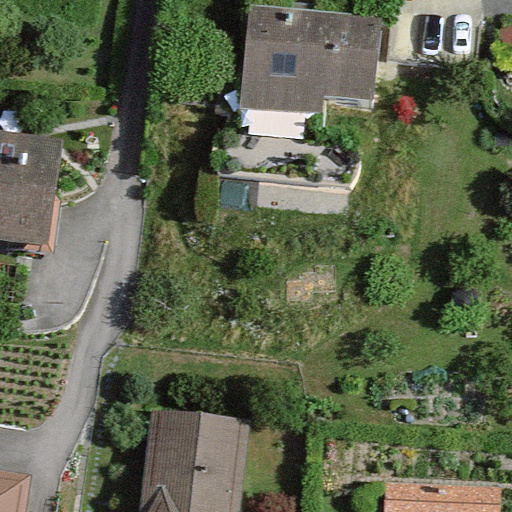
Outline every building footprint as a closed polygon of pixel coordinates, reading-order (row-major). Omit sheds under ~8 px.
[(379,45),(256,35),(248,133),(326,139),(327,126),(372,130),(379,45)] [(63,171),(0,163),(0,265),(52,271),(63,171)] [(231,511),(243,443),(157,435),(148,511),(231,511)] [(21,511),(25,487),(0,482),(0,511),(21,511)] [(511,511),(511,494),(402,491),(401,511),(511,511)]
